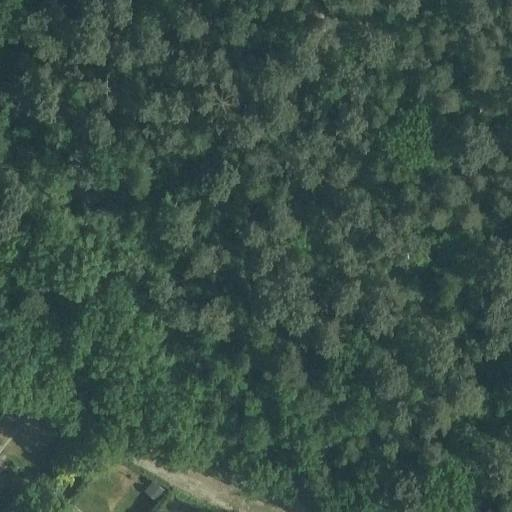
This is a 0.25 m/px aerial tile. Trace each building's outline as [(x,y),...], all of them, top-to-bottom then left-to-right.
[(0,335),(0,355),(2,357),(8,349),(3,346),(11,334),(4,329),(0,335)] [(29,365),(36,354),(25,347),(18,358),(29,365)] [(51,434),(84,396),(64,379),(31,418),(51,434)] [(256,463),(212,440),(208,447),(207,446),(198,464),(229,480),(244,488),(256,463)] [(272,461),(268,470),(257,492),(296,511),(349,511),(305,489),(309,479),(272,461)] [(153,480),(147,488),(159,498),(166,491),(153,480)]
